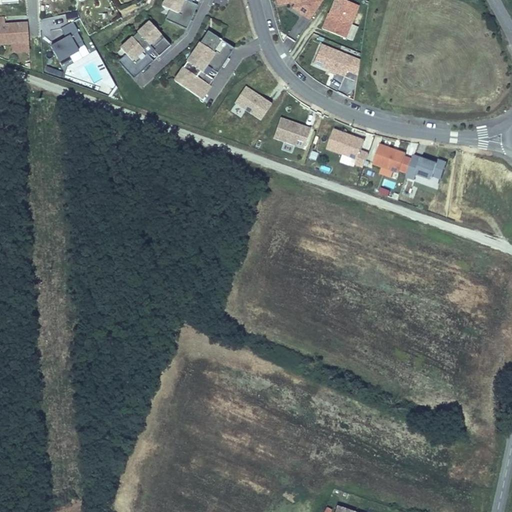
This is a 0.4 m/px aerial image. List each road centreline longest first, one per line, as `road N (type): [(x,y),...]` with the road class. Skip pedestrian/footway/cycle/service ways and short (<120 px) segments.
road 1 (track): [(511,251),(0,66)]
road 2 (residential): [(508,139),(365,121),(285,77),(267,41)]
